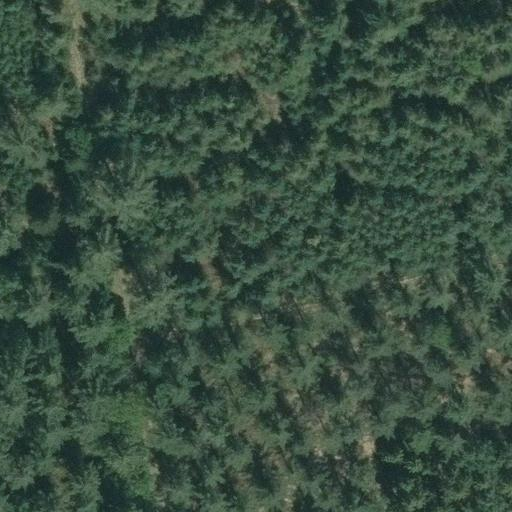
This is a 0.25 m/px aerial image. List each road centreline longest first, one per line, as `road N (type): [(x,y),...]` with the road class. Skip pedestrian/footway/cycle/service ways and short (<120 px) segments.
road 1 (track): [(511,259),(132,338)]
road 2 (track): [(132,338),(68,0)]
road 3 (track): [(132,338),(160,511)]
